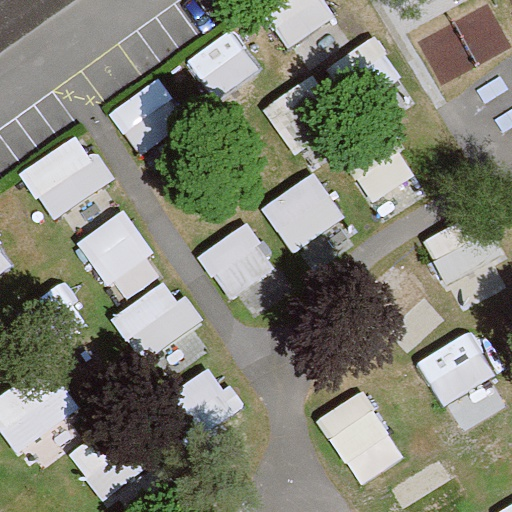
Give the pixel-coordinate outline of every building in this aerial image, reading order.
[(267,0),(292,40),(338,11),(331,0),(267,0)] [(511,37),(493,0),(489,0),(452,18),(474,63),(511,44),(511,37)] [(235,26),(190,58),(221,101),(266,69),(235,26)] [(378,33),(270,108),(293,142),(402,67),(378,33)] [(24,169),(60,217),(115,176),(79,128),(24,169)] [(316,169),(265,204),(294,246),(345,211),(316,169)] [(121,297),(167,267),(127,206),(81,235),(121,297)] [(235,295),(280,260),(246,218),(202,254),(235,295)] [(0,269),(17,258),(0,233),(0,269)] [(413,334),(444,307),(398,255),(367,282),(413,334)] [(176,275),(122,303),(158,373),(213,345),(176,275)] [(78,285),(45,286),(46,321),(79,320),(78,285)] [(178,390),(212,429),(245,401),(211,362),(178,390)] [(0,392),(0,419),(21,448),(58,421),(24,375),(0,392)] [(364,387),(320,415),(362,481),(406,453),(364,387)] [(122,429),(81,453),(101,487),(142,463),(122,429)] [(442,455),(394,481),(410,511),(427,511),(463,493),(442,455)] [(497,511),(511,511),(511,501),(497,510),(497,511)]
